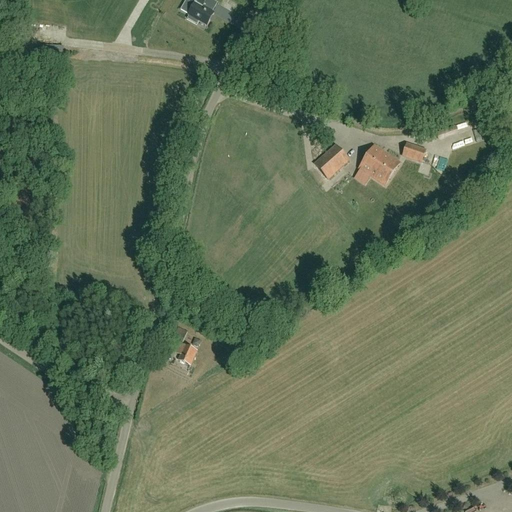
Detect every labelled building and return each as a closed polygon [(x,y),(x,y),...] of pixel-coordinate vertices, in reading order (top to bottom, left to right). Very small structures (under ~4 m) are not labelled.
[(91,0),(82,0),(78,6),(96,17),(102,7),(91,0)] [(207,27),(214,15),(202,8),(206,1),(204,0),(190,0),(189,2),(194,5),(188,16),(207,27)] [(407,146),(403,157),(421,164),(425,152),(407,146)] [(336,147),(315,166),(328,181),(349,162),(336,147)] [(374,148),(359,170),(385,187),(399,165),(374,148)] [(349,186),(356,183),(352,170),(344,172),(349,186)] [(353,188),(346,199),(359,206),(365,195),(353,188)] [(173,340),(183,344),(188,333),(178,328),(173,340)] [(181,356),(179,361),(191,367),(197,352),(182,345),(178,354),(181,356)]
